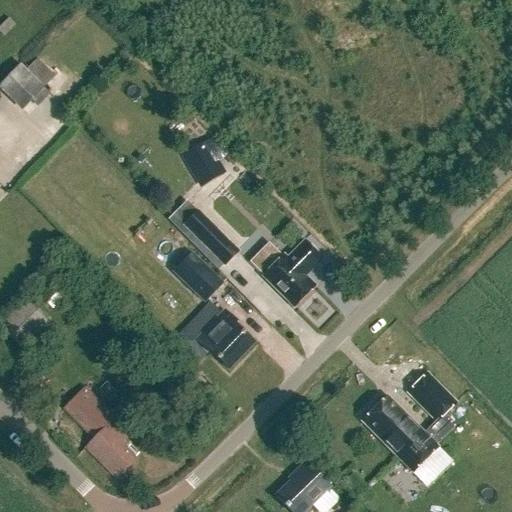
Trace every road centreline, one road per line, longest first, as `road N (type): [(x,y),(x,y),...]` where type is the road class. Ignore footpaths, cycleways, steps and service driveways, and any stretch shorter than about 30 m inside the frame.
road 1 (unclassified): [(164,511),(511,169)]
road 2 (residential): [(101,511),(0,404)]
